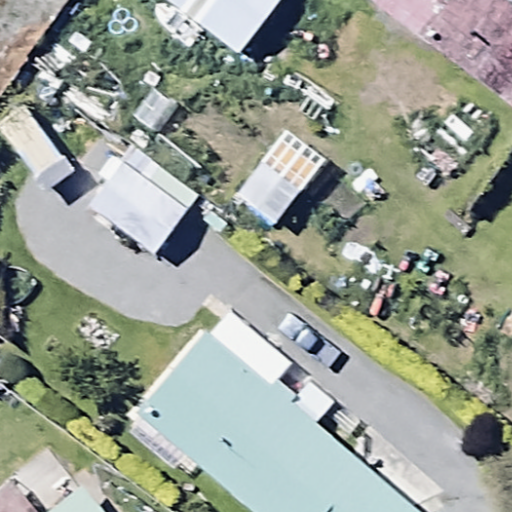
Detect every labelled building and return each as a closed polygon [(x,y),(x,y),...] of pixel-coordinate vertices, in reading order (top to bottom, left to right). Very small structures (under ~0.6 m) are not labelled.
[(277,14),(257,0),(126,0),(122,7),(227,83),(277,14)] [(511,0),(418,0),(401,27),(511,99),(511,0)] [(107,182),(72,229),(140,278),(174,231),(107,182)] [(423,511),(442,490),(240,322),(160,419),(272,511),(423,511)] [(161,511),(149,495),(126,511),(161,511)]
